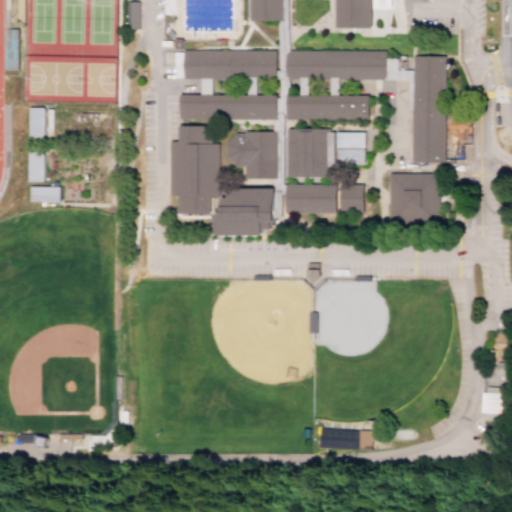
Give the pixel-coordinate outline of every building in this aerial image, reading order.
[(125,0),(125,27),(136,27),(137,0),(125,0)] [(247,0),(247,19),(281,19),(281,0),(247,0)] [(332,0),(332,26),(367,26),(367,0),(332,0)] [(181,77),(181,48),(272,49),(272,77),(181,77)] [(284,78),(284,48),(386,50),(387,79),(284,78)] [(412,162),(445,162),(446,61),(446,56),(413,56),(412,80),(412,162)] [(180,120),(180,92),(272,92),(272,120),(180,120)] [(283,120),(283,92),(375,92),(374,120),(283,120)] [(25,106),(25,136),(41,136),(41,106),(25,106)] [(174,125),(174,139),(166,139),(166,193),(174,193),(174,212),(205,212),(205,196),(214,196),(214,142),(209,142),(209,125),(174,125)] [(282,127),(325,127),(325,131),(365,130),(364,163),(325,162),(325,176),(282,176),(282,127)] [(240,132),(240,130),(272,130),(272,177),(240,177),(240,165),(231,164),(222,154),(222,142),(232,132),(240,132)] [(25,149),(24,179),(40,180),(40,149),(25,149)] [(386,223),(435,223),(435,172),(412,171),(386,171),(386,223)] [(282,182),(281,211),(331,211),(331,183),(282,182)] [(335,183),(335,211),(363,211),(363,184),(335,183)] [(27,201),(57,201),(57,185),(27,185),(27,201)] [(211,234),(257,234),(257,228),(269,228),(269,188),(221,188),(221,196),(216,196),(216,205),(211,205),(211,234)] [(319,263),(306,263),(306,278),(319,278),(319,263)] [(371,430),(319,429),(319,449),(371,450),(371,430)]
